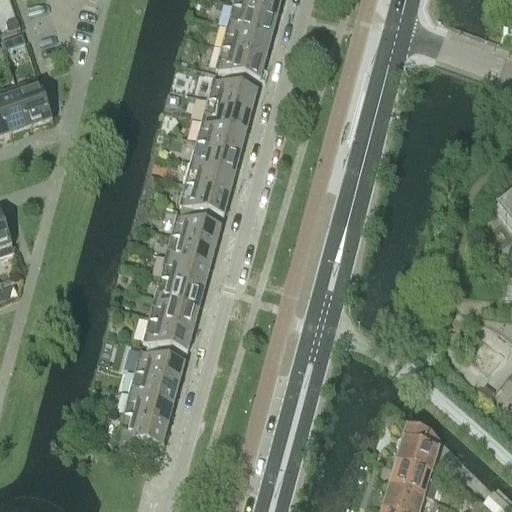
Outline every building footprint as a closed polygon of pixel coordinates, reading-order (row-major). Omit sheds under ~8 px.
[(281,2),(274,0),(234,0),(231,11),(276,23),(281,2)] [(276,23),(231,11),(226,32),(270,43),(276,23)] [(19,32),(16,23),(4,27),(8,36),(19,32)] [(270,43),(226,32),(220,53),(264,64),(270,43)] [(24,48),(21,39),(10,43),(13,52),(24,48)] [(264,64),(220,53),(215,74),(259,86),(264,64)] [(52,128),(37,84),(16,91),(30,135),(31,135),(31,133),(49,127),(50,128),(52,128)] [(212,84),(206,105),(250,117),(256,96),(212,84)] [(30,135),(16,91),(0,96),(0,111),(10,142),(11,142),(10,140),(29,134),(29,135),(30,135)] [(250,117),(206,105),(201,126),(245,138),(250,117)] [(10,142),(0,111),(0,143),(8,141),(9,142),(10,142)] [(245,138),(201,126),(195,147),(239,159),(245,138)] [(239,159),(195,147),(189,168),(234,180),(239,159)] [(234,180),(189,168),(184,189),(228,200),(234,180)] [(228,200),(184,189),(178,210),(222,222),(228,200)] [(511,203),(495,217),(511,237),(511,203)] [(0,263),(13,259),(0,220),(0,263)] [(176,220),(170,241),(214,253),(220,232),(176,220)] [(214,253),(170,241),(164,262),(209,274),(214,253)] [(209,274),(164,262),(159,283),(203,295),(209,274)] [(505,264),(496,270),(502,277),(510,271),(505,264)] [(447,298),(434,276),(422,283),(436,305),(447,298)] [(203,295),(159,283),(153,304),(197,316),(203,295)] [(16,301),(13,291),(2,295),(5,304),(16,301)] [(197,316),(153,304),(148,325),(192,337),(197,316)] [(192,337),(148,325),(142,346),(186,358),(192,337)] [(139,356),(134,377),(178,389),(183,368),(139,356)] [(178,389),(134,377),(128,398),(172,410),(178,389)] [(172,410),(128,398),(122,419),(167,431),(172,410)] [(161,452),(166,435),(167,431),(122,419),(113,455),(141,462),(145,448),(161,452)] [(399,457),(396,469),(430,479),(438,454),(437,454),(439,448),(429,438),(407,431),(403,444),(402,447),(400,449),(398,455),(399,457)] [(430,479),(396,469),(393,479),(390,480),(388,487),(390,489),(389,493),(423,503),(430,479)] [(420,511),(423,503),(389,493),(388,495),(385,497),(384,503),(385,506),(383,511),(420,511)] [(507,511),(491,498),(482,509),(485,511),(507,511)]
